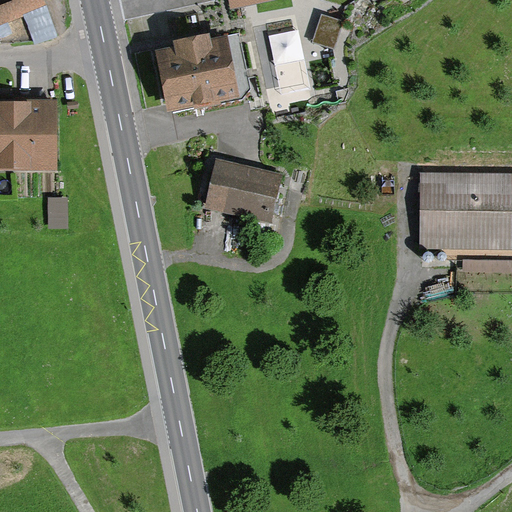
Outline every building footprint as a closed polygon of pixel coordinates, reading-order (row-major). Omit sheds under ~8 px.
[(0,27),(24,19),(47,9),(43,0),(21,0),(0,8),(0,27)] [(59,38),(47,9),(24,19),(35,47),(59,38)] [(323,11),(313,36),(333,43),(343,18),(323,11)] [(301,26),(270,30),(277,90),(308,87),(301,26)] [(173,105),(233,93),(222,42),(162,55),(173,105)] [(0,167),(58,167),(54,105),(0,105),(0,167)] [(206,213),(273,227),(283,177),(216,163),(206,213)] [(511,177),(421,175),(419,251),(511,252),(511,177)] [(511,262),(463,262),(462,274),(511,275),(511,262)]
